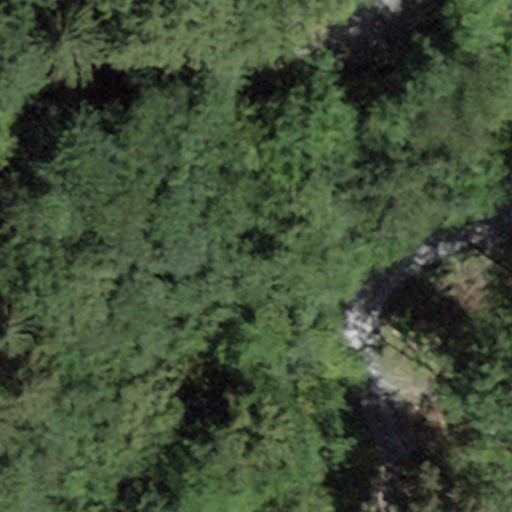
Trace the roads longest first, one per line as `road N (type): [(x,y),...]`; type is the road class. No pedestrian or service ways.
road 1 (track): [(183,511),(400,287),(511,218)]
road 2 (track): [(0,74),(41,58),(335,22),(388,0)]
